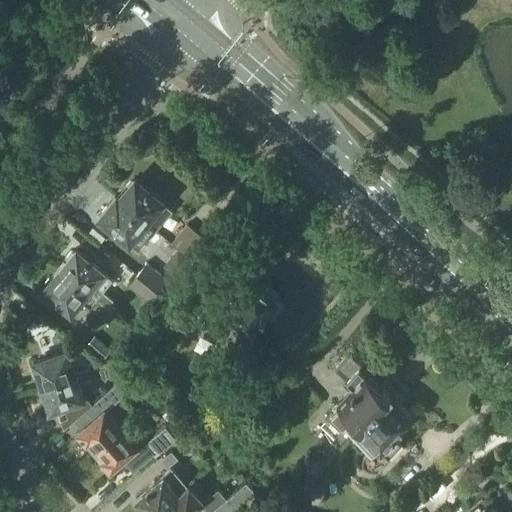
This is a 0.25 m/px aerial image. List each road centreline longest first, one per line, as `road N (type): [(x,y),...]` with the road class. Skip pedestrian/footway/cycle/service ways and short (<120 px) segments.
road 1 (residential): [(133,90),(349,263),(511,424)]
road 2 (secondary): [(511,327),(252,76),(186,29)]
road 3 (residential): [(0,249),(133,90)]
